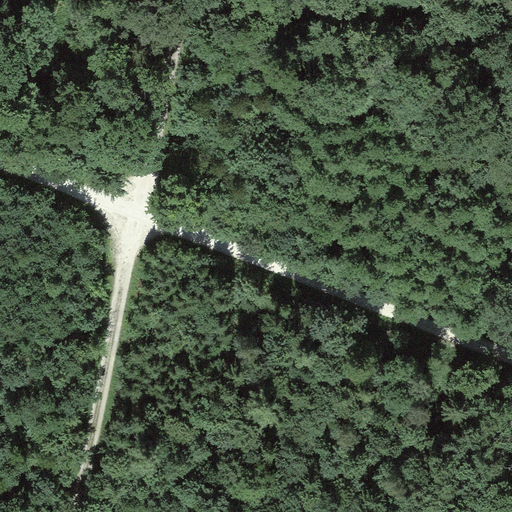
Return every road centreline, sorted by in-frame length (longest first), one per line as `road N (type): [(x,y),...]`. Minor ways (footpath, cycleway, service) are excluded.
road 1 (track): [(0,157),(511,355)]
road 2 (track): [(186,0),(77,511)]
